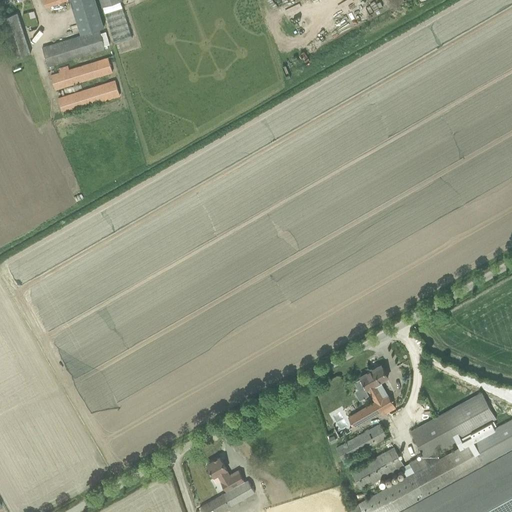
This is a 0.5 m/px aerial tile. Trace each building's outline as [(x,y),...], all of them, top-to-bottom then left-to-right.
[(2,18),(15,59),(31,53),(18,13),(2,18)] [(100,29),(42,46),(48,67),(106,48),(100,29)] [(51,74),(56,90),(113,72),(108,57),(69,69),(68,64),(59,67),(60,72),(51,74)] [(116,79),(58,97),(63,114),(121,96),(116,79)] [(388,377),(381,365),(361,377),(361,378),(354,382),(360,393),(368,388),(375,401),(348,416),(354,426),(381,411),(383,414),(396,407),(389,394),(384,397),(376,383),(388,377)] [(494,420),(497,419),(482,391),(411,431),(428,464),(358,503),(349,509),(349,511),(511,511),(511,418),(495,428),(464,444),(461,438),(494,420)] [(494,420),(474,431),(461,438),(464,444),(495,428),(494,426),(496,425),(494,420)] [(343,460),(387,436),(381,423),(336,448),(343,460)] [(394,446),(351,470),(361,489),(405,465),(394,446)] [(230,474),(220,457),(207,464),(214,476),(217,474),(221,481),(227,492),(200,507),(202,511),(218,511),(255,491),(248,479),(245,481),(238,469),(230,474)]
